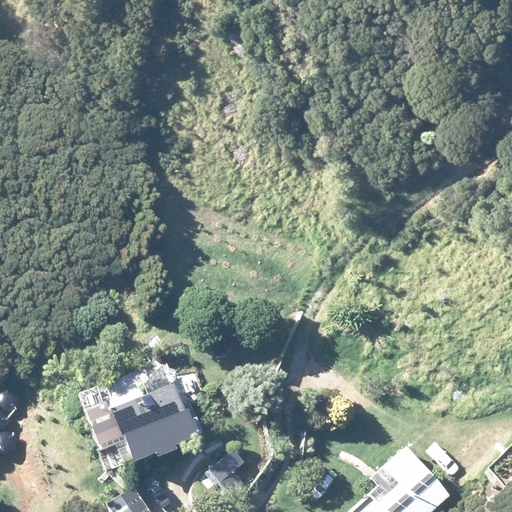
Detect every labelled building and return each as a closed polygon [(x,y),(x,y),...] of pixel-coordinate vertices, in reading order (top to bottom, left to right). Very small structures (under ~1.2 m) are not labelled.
[(95,413),(116,465),(140,458),(141,461),(159,453),(157,449),(181,439),(171,416),(175,414),(168,395),(160,397),(157,390),(95,413)] [(216,482),(238,464),(230,453),(207,471),(216,482)] [(369,511),(422,511),(439,496),(411,466),(366,509),(369,511)] [(230,472),(216,484),(224,495),(238,483),(230,472)] [(98,511),(97,511),(140,511),(129,493),(98,511)]
